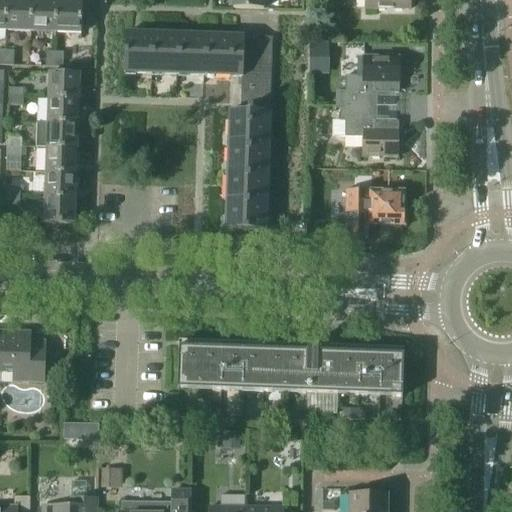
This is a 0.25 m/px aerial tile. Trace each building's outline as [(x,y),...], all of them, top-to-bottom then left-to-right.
[(262,11),(262,0),(232,0),(232,10),(262,11)] [(364,0),(364,10),(409,11),(409,0),(364,0)] [(31,33),(32,3),(7,2),(6,32),(31,33)] [(56,34),(57,4),(32,3),(31,33),(56,34)] [(80,35),(81,5),(57,4),(56,34),(80,35)] [(224,231),(259,232),(263,122),(260,121),(260,113),(269,113),(271,39),(242,38),(242,46),(233,46),(233,43),(125,40),(125,35),(124,35),(123,75),(241,79),(240,112),(228,112),(224,231)] [(308,44),(308,55),(327,55),(327,44),(308,44)] [(5,52),(5,67),(13,67),(13,52),(5,52)] [(54,69),(55,53),(45,53),(44,68),(54,69)] [(55,53),(54,69),(62,69),(63,54),(55,53)] [(340,108),(376,108),(376,107),(375,107),(375,94),(398,94),(399,59),(363,58),(363,77),(345,77),(345,92),(340,92),(340,108)] [(47,100),(78,101),(79,75),(48,74),(47,100)] [(7,98),(22,99),(23,90),(7,89),(7,98)] [(22,108),(22,99),(7,98),(7,107),(22,108)] [(77,126),(78,101),(47,100),(46,124),(77,126)] [(376,109),(376,108),(340,108),(340,123),(331,123),(331,137),(362,139),(362,157),(398,158),(398,122),(374,122),(375,109),(376,109)] [(35,149),(76,150),(77,126),(46,124),(46,125),(36,124),(35,149)] [(5,148),(21,148),(21,140),(6,139),(5,148)] [(20,157),(21,148),(5,148),(5,157),(20,157)] [(75,175),(75,169),(76,150),(35,149),(45,149),(45,174),(75,175)] [(74,200),(75,175),(45,174),(44,199),(74,200)] [(4,197),(19,198),(19,189),(4,189),(4,197)] [(403,227),(403,224),(406,222),(407,213),(403,211),(404,193),(344,191),(343,238),(368,239),(369,226),(403,227)] [(19,207),(19,198),(4,197),(4,206),(19,207)] [(73,225),(74,200),(44,199),(43,224),(73,225)] [(317,225),(307,224),(307,248),(317,248),(317,225)] [(41,382),(42,343),(29,343),(29,336),(0,334),(0,373),(13,374),(12,381),(41,382)] [(317,353),(317,347),(306,346),(305,353),(178,349),(176,391),(304,395),(303,414),(336,415),(336,410),(336,396),(401,399),(402,356),(317,353)] [(362,410),(357,410),(357,421),(367,421),(367,414),(362,410)] [(400,411),(390,410),(390,421),(400,421),(400,411)] [(240,417),(230,417),(230,425),(240,425),(240,417)] [(281,444),(300,443),(299,430),(280,430),(281,444)] [(185,432),(174,432),(174,439),(178,443),(185,443),(185,432)] [(238,450),(239,434),(221,434),(221,450),(238,450)] [(101,484),(119,484),(119,472),(101,472),(101,484)] [(70,483),(69,508),(42,508),(41,511),(95,511),(96,500),(85,500),(85,483),(70,483)] [(121,511),(189,511),(189,492),(171,492),(170,505),(121,505),(121,511)] [(245,511),(245,508),(244,508),(244,496),(218,496),(218,508),(207,508),(206,511),(245,511)] [(386,511),(387,496),(339,496),(338,511),(386,511)] [(28,511),(29,499),(14,499),(14,508),(0,508),(0,511),(28,511)]
